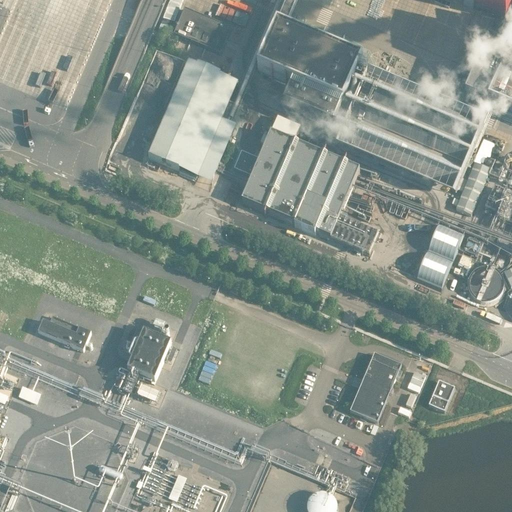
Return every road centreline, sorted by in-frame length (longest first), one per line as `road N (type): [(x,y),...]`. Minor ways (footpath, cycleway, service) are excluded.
road 1 (unknown): [(201,283),(342,341),(386,342),(406,356),(374,446),(311,419)]
road 2 (unknown): [(201,283),(139,255),(91,375),(0,335)]
